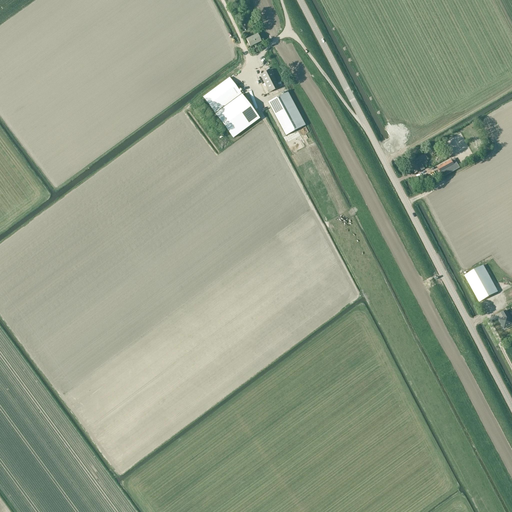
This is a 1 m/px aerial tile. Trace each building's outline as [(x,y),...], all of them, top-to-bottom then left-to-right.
[(257,35),(246,40),(250,47),(261,42),(257,35)] [(270,70),(264,73),(260,75),(269,93),(279,88),(270,70)] [(229,78),(203,97),(215,113),(231,101),(232,102),(216,114),(233,138),(259,119),(242,95),(235,100),(234,99),(241,94),(229,78)] [(287,93),(269,102),(286,135),(304,126),(287,93)] [(418,160),(410,164),(415,174),(424,170),(418,160)] [(441,172),(454,165),(452,160),(438,167),(441,172)] [(451,173),(460,168),(457,163),(454,165),(441,172),(443,176),(450,172),(451,173)] [(479,303),(498,292),(483,266),(465,276),(479,303)] [(504,330),(511,325),(511,322),(506,311),(501,314),(503,318),(499,320),(504,330)]
